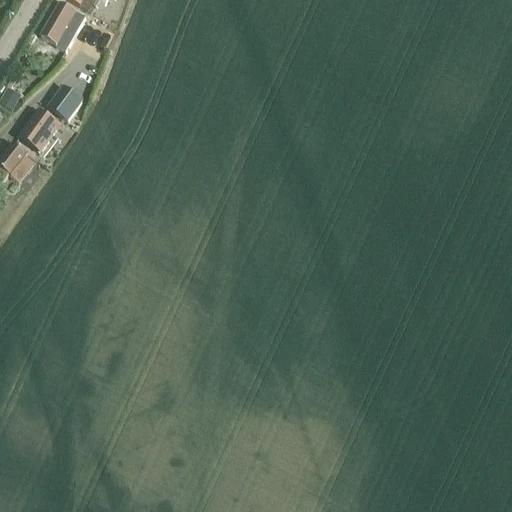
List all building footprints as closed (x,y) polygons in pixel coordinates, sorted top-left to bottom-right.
[(61,0),(61,1),(79,11),(80,10),(88,14),(95,0),(61,0)] [(60,6),(40,40),(56,49),(55,51),(66,57),(86,22),(75,16),(60,6)] [(63,90),(48,111),(68,126),(84,105),(63,90)] [(38,113),(18,141),(40,157),(60,129),(38,113)] [(28,158),(27,158),(14,147),(0,164),(0,184),(2,186),(8,178),(18,186),(33,167),(25,161),(28,158)]
